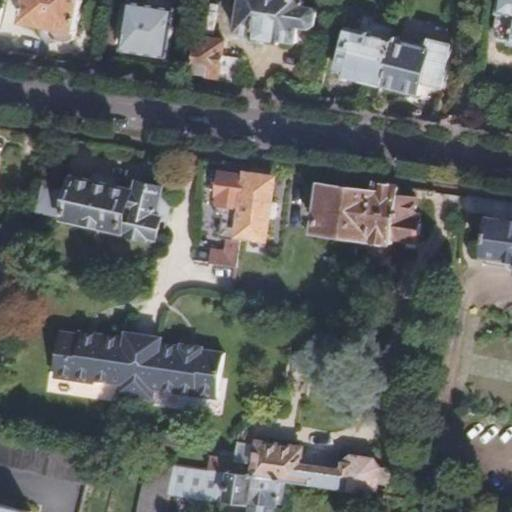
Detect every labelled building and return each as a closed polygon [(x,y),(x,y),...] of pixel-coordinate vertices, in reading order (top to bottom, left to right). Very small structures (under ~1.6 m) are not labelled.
[(29,0),(25,24),(53,30),(53,36),(59,42),(70,45),(78,39),(85,0),(29,0)] [(243,0),(238,33),(256,37),(256,42),(282,46),(283,41),(299,44),(302,29),(313,31),(320,28),(322,16),(317,10),(305,7),(306,0),(243,0)] [(511,0),(504,0),(498,37),(501,42),(511,43),(511,0)] [(130,24),(123,23),(121,33),(128,34),(126,51),(171,58),(176,31),(179,31),(180,27),(177,27),(179,12),(133,4),(130,24)] [(219,6),(211,5),(204,33),(216,35),(219,6)] [(369,85),(363,108),(371,109),(380,110),(385,89),(398,39),(401,30),(374,24),(371,36),(360,33),(357,42),(349,40),(340,74),(347,75),(347,79),(369,85)] [(202,39),(193,75),(220,79),(227,43),(202,39)] [(402,39),(398,39),(385,89),(421,96),(422,91),(433,93),(444,95),(454,47),(434,42),(432,50),(401,43),(402,39)] [(244,235),(254,163),(226,159),(218,215),(225,216),(222,237),(231,238),(229,249),(216,247),(214,260),(240,265),(244,235)] [(178,178),(180,167),(155,163),(153,174),(178,178)] [(279,167),(254,163),(244,235),(269,238),(272,215),(274,202),(279,167)] [(75,191),(47,184),(42,206),(70,212),(69,215),(159,235),(163,217),(168,218),(173,197),(164,195),(166,185),(144,179),(142,191),(79,176),(75,191)] [(403,196),(404,185),(382,182),(380,192),(327,184),(321,231),(373,239),(375,235),(396,238),(397,236),(403,196)] [(421,199),(403,196),(397,236),(422,239),(426,216),(419,215),(421,199)] [(274,202),(272,215),(279,216),(280,203),(274,202)] [(511,215),(494,213),(487,256),(507,259),(511,259),(511,215)] [(36,232),(39,221),(20,218),(18,229),(36,232)] [(13,333),(17,316),(0,311),(0,329),(2,331),(13,333)] [(130,353),(131,341),(88,334),(87,337),(65,333),(58,378),(98,384),(99,382),(124,386),(122,397),(157,403),(159,393),(219,403),(227,357),(207,354),(208,351),(188,348),(187,350),(165,347),(163,360),(166,364),(164,371),(123,363),(124,358),(130,353)] [(132,335),(131,341),(130,353),(124,358),(123,363),(164,371),(166,364),(163,360),(165,347),(166,342),(132,335)] [(120,397),(121,387),(79,384),(79,394),(120,397)] [(185,428),(173,426),(170,430),(169,436),(173,441),(182,442),(188,438),(189,432),(185,428)] [(0,462),(93,483),(101,454),(0,431),(0,462)] [(217,470),(232,472),(237,473),(283,479),(375,492),(380,493),(381,487),(388,488),(390,468),(382,466),(375,459),(346,455),(344,472),(302,466),(304,449),(247,441),(244,462),(238,461),(219,458),(217,470)] [(217,470),(156,462),(144,511),(171,511),(176,492),(227,499),(228,496),(232,472),(217,470)] [(237,473),(232,472),(228,496),(234,497),(237,473)] [(280,504),(283,479),(237,473),(234,497),(238,498),(280,504)] [(385,505),(386,494),(380,493),(375,492),(373,503),(385,505)] [(228,496),(227,499),(225,511),(236,511),(238,498),(234,497),(228,496)] [(37,511),(38,510),(0,501),(0,511),(37,511)]
